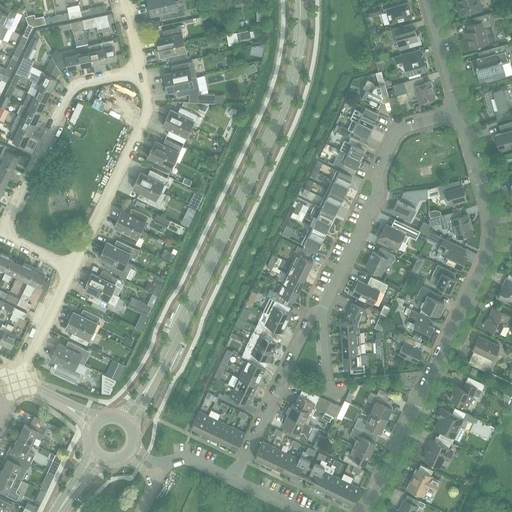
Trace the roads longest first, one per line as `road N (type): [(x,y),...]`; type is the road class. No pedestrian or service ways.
road 1 (residential): [(232,481),(378,201),(379,172),(395,136),(459,114)]
road 2 (residential): [(459,114),(488,210),(489,241),(364,511)]
road 3 (tertiary): [(153,382),(280,113),(300,32),(299,0)]
road 4 (residential): [(73,268),(10,238),(6,225),(74,89),(143,74)]
road 5 (residential): [(73,268),(148,111),(143,74)]
road 6 (residential): [(21,382),(73,268)]
